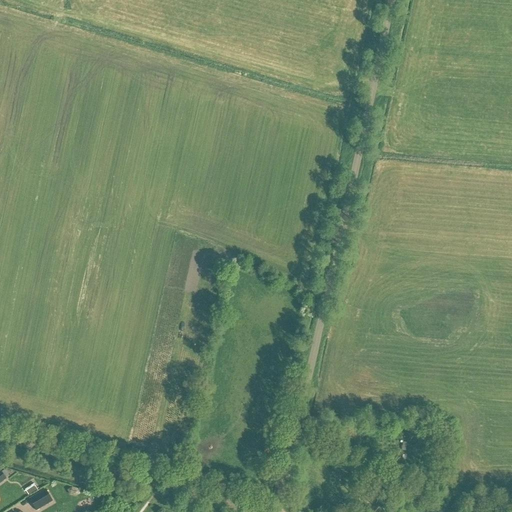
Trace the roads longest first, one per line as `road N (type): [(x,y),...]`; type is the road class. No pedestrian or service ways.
road 1 (unclassified): [(277,511),(392,0)]
road 2 (track): [(162,486),(0,439)]
